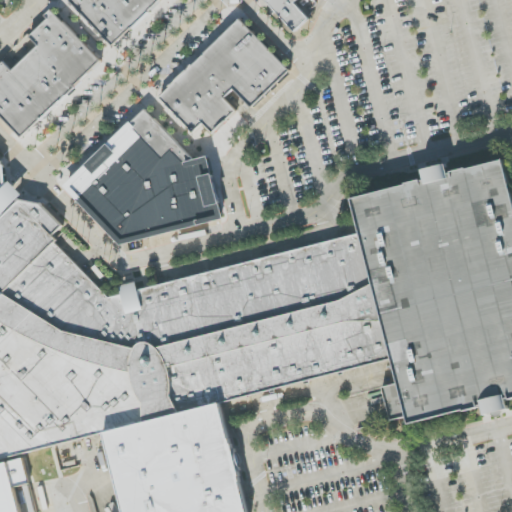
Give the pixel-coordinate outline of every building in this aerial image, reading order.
[(114,46),(163,0),(97,0),(96,1),(95,0),(71,0),(71,2),(114,46)] [(309,19),(296,31),(268,1),(267,0),(315,0),(314,1),(313,0),(297,0),(295,2),(309,19)] [(0,114),(22,138),(102,60),(52,10),(46,16),(50,19),(31,37),(40,45),(13,71),(5,62),(0,66),(0,114)] [(214,134),(238,111),(225,98),(234,89),(253,108),(291,71),(242,20),(161,98),(194,133),(204,124),(214,134)] [(209,156),(224,219),(121,245),(65,185),(87,165),(96,174),(118,153),(109,144),(132,122),(133,123),(147,109),(196,160),(209,156)] [(0,511),(0,160),(5,166),(7,186),(11,182),(24,194),(20,198),(43,204),(64,226),(54,236),(58,241),(56,243),(110,298),(122,295),(120,286),(137,282),(139,290),(361,234),(352,199),(408,185),(407,183),(422,180),(422,181),(425,181),(423,170),(447,164),(450,174),(453,173),(452,172),(467,168),(468,170),(505,160),(511,189),(511,399),(511,400),(510,398),(506,399),(509,409),(503,411),(503,413),(502,414),(501,416),(499,417),(497,417),(494,417),(493,415),(492,414),(485,416),(483,405),(480,406),(480,407),(465,412),(465,410),(410,424),(408,417),(392,421),(383,387),(399,383),(393,359),(221,403),(248,511),(124,511),(105,433),(0,459),(0,465),(23,459),(30,484),(15,488),(21,511),(0,511)]
